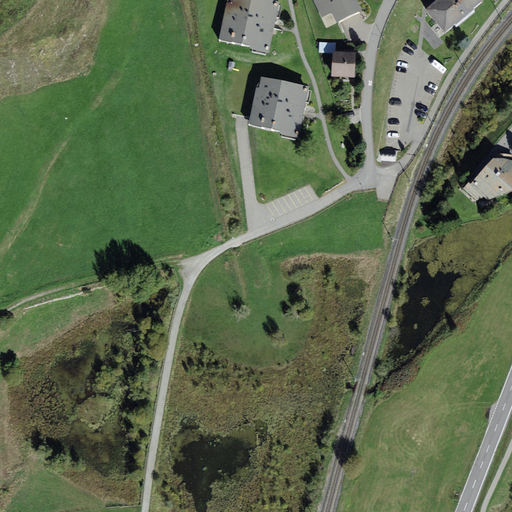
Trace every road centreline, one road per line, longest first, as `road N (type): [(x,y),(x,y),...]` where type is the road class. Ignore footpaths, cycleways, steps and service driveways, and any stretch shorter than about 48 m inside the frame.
road 1 (track): [(222,247),(186,287),(145,511)]
road 2 (track): [(0,315),(35,295),(199,265)]
road 3 (residential): [(390,0),(366,80),(373,177)]
road 4 (tertiary): [(511,385),(463,511)]
